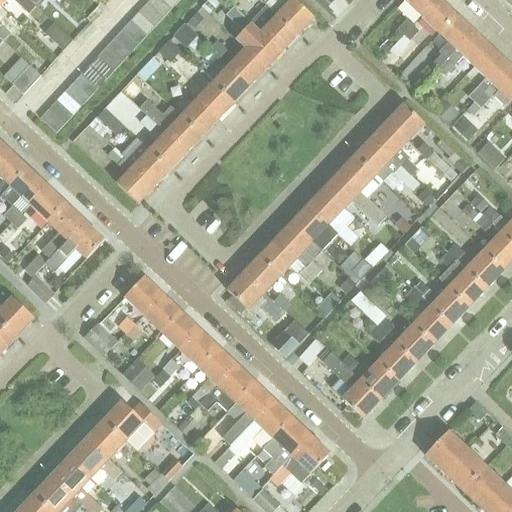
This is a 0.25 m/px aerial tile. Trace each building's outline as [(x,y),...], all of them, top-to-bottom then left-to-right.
[(26,0),(22,0),(18,4),(29,14),(34,8),(26,0)] [(159,0),(148,0),(145,4),(162,19),(170,10),(159,0)] [(176,0),(159,0),(170,10),(178,1),(176,0)] [(315,18),(295,0),(260,0),(266,5),(277,15),(298,35),(315,18)] [(313,0),(324,9),(332,0),(313,0)] [(420,18),(437,0),(402,0),(402,1),(420,18)] [(438,0),(437,0),(420,18),(438,35),(456,17),(438,0)] [(162,19),(145,4),(137,13),(153,28),(162,19)] [(266,5),(249,24),(259,33),(261,32),(265,35),(282,52),(298,35),(277,15),(266,5)] [(282,52),(265,35),(261,32),(259,33),(249,24),(233,8),(225,16),(243,33),(236,41),(245,49),(266,69),(282,52)] [(137,13),(129,22),(145,37),(153,28),(137,13)] [(196,15),(187,25),(194,31),(203,22),(196,15)] [(456,17),(438,35),(448,46),(441,54),(432,64),(438,70),(473,33),(456,17)] [(402,36),(411,27),(405,21),(396,30),(402,36)] [(145,37),(129,22),(121,30),(137,45),(145,37)] [(0,40),(2,42),(10,34),(0,24),(0,40)] [(53,24),(44,34),(63,51),(72,42),(53,24)] [(183,27),(173,39),(185,51),(196,39),(183,27)] [(394,57),(417,33),(411,27),(402,36),(388,51),(394,57)] [(137,45),(121,30),(113,39),(129,54),(137,45)] [(473,33),(438,70),(444,76),(452,67),(453,67),(461,58),(473,69),(491,50),(473,33)] [(113,39),(104,48),(121,63),(129,54),(113,39)] [(217,42),(210,49),(219,58),(226,52),(217,42)] [(168,43),(157,54),(169,65),(180,54),(168,43)] [(104,48),(96,57),(112,72),(121,63),(104,48)] [(266,69),(245,49),(228,66),(250,86),(266,69)] [(491,50),(473,69),(484,80),(467,98),(473,104),(490,85),(508,66),(491,50)] [(96,57),(88,66),(104,81),(112,72),(96,57)] [(88,66),(80,75),(96,90),(104,81),(88,66)] [(250,86),(228,66),(212,82),(234,103),(250,86)] [(490,85),(473,104),(479,110),(491,97),(503,108),(511,99),(511,69),(508,66),(490,85)] [(22,95),(40,76),(30,67),(12,86),(22,95)] [(433,74),(426,67),(412,82),(419,89),(433,74)] [(96,90),(80,75),(72,83),(88,98),(96,90)] [(133,82),(123,93),(132,102),(142,92),(133,82)] [(212,82),(196,99),(218,120),(234,103),(212,82)] [(88,98),(72,83),(63,92),(80,107),(88,98)] [(80,107),(63,92),(55,101),(71,116),(80,107)] [(218,120),(196,99),(181,116),(202,136),(218,120)] [(55,101),(47,110),(63,125),(71,116),(55,101)] [(181,116),(180,116),(170,107),(162,116),(146,101),(139,109),(146,116),(156,125),(165,133),(186,153),(202,136),(181,116)] [(444,102),(434,113),(449,127),(459,116),(444,102)] [(403,105),(386,122),(408,143),(425,125),(403,105)] [(63,125),(47,110),(39,119),(55,134),(63,125)] [(107,128),(114,120),(104,111),(97,119),(107,128)] [(156,125),(146,116),(140,122),(149,132),(156,125)] [(409,161),(399,152),(408,143),(386,122),(370,139),(410,178),(417,171),(407,162),(409,161)] [(464,122),(457,130),(467,140),(475,132),(464,122)] [(165,133),(149,149),(170,170),(186,153),(165,133)] [(137,139),(121,156),(154,187),(170,170),(149,149),(137,139)] [(354,156),(376,177),(377,176),(382,181),(389,174),(393,174),(412,193),(419,186),(410,178),(370,139),(354,156)] [(439,141),(435,146),(448,159),(453,154),(439,141)] [(494,169),(505,159),(488,143),(478,154),(494,169)] [(433,154),(423,145),(417,151),(426,161),(433,154)] [(154,187),(121,156),(114,149),(107,155),(126,173),(116,184),(137,204),(154,187)] [(27,168),(8,150),(0,158),(0,179),(8,187),(27,168)] [(354,156),(338,172),(360,193),(366,198),(382,181),(377,176),(376,177),(354,156)] [(459,160),(452,167),(460,174),(467,167),(459,160)] [(8,187),(0,196),(13,207),(4,216),(11,223),(20,214),(28,205),(46,187),(27,168),(8,187)] [(360,193),(338,172),(322,189),(344,210),(351,202),(376,226),(385,217),(366,198),(360,193)] [(46,187),(28,205),(47,223),(65,204),(46,187)] [(322,189),(306,206),(328,227),(329,226),(338,235),(349,245),(357,238),(346,227),(354,219),(344,210),(322,189)] [(424,195),(416,202),(425,210),(433,203),(424,195)] [(478,197),(470,205),(480,214),(488,207),(478,197)] [(65,204),(47,223),(57,234),(41,251),(49,258),(84,222),(65,204)] [(306,206),(290,223),(312,243),(321,253),(338,235),(329,226),(328,227),(306,206)] [(467,207),(461,214),(471,223),(477,217),(467,207)] [(489,207),(481,214),(491,223),(498,215),(489,207)] [(20,214),(11,223),(17,230),(26,221),(20,214)] [(491,223),(481,214),(474,222),(483,231),(491,223)] [(491,223),(490,224),(499,232),(511,244),(511,218),(507,224),(498,215),(491,223)] [(401,220),(395,226),(404,235),(410,228),(401,220)] [(45,262),(43,264),(53,273),(75,250),(85,259),(103,240),(84,222),(49,258),(45,262)] [(290,223),(274,240),(296,260),(305,269),(314,279),(321,272),(312,262),(321,253),(312,243),(290,223)] [(414,255),(430,239),(421,230),(405,246),(414,255)] [(511,260),(511,244),(499,232),(482,251),(503,270),(511,260)] [(274,240),(258,256),(280,277),(296,260),(274,240)] [(454,244),(446,252),(455,261),(463,253),(454,244)] [(380,245),(364,261),(372,269),(387,253),(380,245)] [(6,247),(0,252),(0,253),(8,262),(15,256),(6,247)] [(482,251),(464,270),(485,289),(503,270),(482,251)] [(455,261),(446,252),(439,260),(448,269),(455,261)] [(38,255),(24,269),(31,276),(43,264),(45,262),(38,255)] [(280,277),(258,256),(241,274),(263,295),(280,277)] [(364,261),(353,273),(361,280),(372,269),(364,261)] [(437,280),(447,288),(467,308),(485,289),(464,270),(455,261),(448,269),(437,280)] [(305,269),(298,276),(307,285),(314,279),(305,269)] [(383,269),(369,284),(378,292),(392,277),(383,269)] [(241,274),(225,291),(253,318),(259,311),(274,325),(284,315),(282,313),(272,304),(263,295),(241,274)] [(142,316),(162,295),(143,277),(123,298),(142,316)] [(26,287),(44,304),(53,295),(35,278),(26,287)] [(347,280),(337,291),(344,298),(347,294),(354,287),(347,280)] [(411,289),(420,298),(428,290),(418,281),(411,289)] [(420,298),(429,307),(450,326),(467,308),(447,288),(437,298),(428,290),(420,298)] [(420,298),(411,289),(403,297),(413,306),(420,298)] [(329,293),(322,301),(332,310),(339,302),(329,293)] [(359,293),(351,302),(369,319),(376,326),(383,318),(384,317),(359,293)] [(180,313),(162,295),(142,316),(161,333),(180,313)] [(279,296),(272,304),(282,313),(289,306),(279,296)] [(10,297),(0,307),(0,323),(15,337),(33,319),(10,297)] [(450,326),(429,307),(412,325),(433,344),(450,326)] [(199,330),(180,313),(161,333),(179,351),(199,330)] [(125,334),(134,325),(127,317),(118,327),(125,334)] [(383,318),(376,326),(385,335),(393,327),(383,318)] [(369,319),(365,323),(365,330),(368,334),(376,326),(369,319)] [(0,352),(15,337),(0,323),(0,352)] [(97,324),(83,339),(101,356),(115,342),(97,324)] [(142,332),(134,325),(125,334),(133,342),(142,332)] [(412,325),(394,343),(415,363),(433,344),(412,325)] [(385,335),(376,326),(368,334),(378,343),(385,335)] [(199,330),(179,351),(198,369),(217,348),(199,330)] [(284,333),(271,347),(284,359),(285,361),(292,354),(298,347),(284,333)] [(298,358),(307,367),(324,349),(314,340),(298,358)] [(394,343),(377,362),(398,382),(415,363),(394,343)] [(199,404),(208,395),(236,365),(217,348),(198,369),(208,379),(191,397),(199,404)] [(350,390),(341,400),(362,419),(380,400),(359,381),(350,372),(341,363),(330,353),(321,362),(350,390)] [(341,363),(350,372),(358,364),(348,356),(341,363)] [(137,360),(122,376),(140,392),(155,375),(137,360)] [(171,360),(162,369),(170,376),(179,367),(171,360)] [(398,382),(377,362),(359,381),(380,400),(398,382)] [(236,365),(208,395),(199,404),(207,412),(216,402),(227,411),(235,404),(254,383),(236,365)] [(162,369),(152,379),(160,387),(170,376),(162,369)] [(272,400),(254,383),(235,404),(245,414),(221,439),(229,446),(272,400)] [(191,397),(186,403),(194,410),(199,404),(191,397)] [(292,418),(272,400),(229,446),(226,449),(234,457),(261,429),(272,439),(292,418)] [(103,420),(125,441),(135,451),(161,424),(138,403),(131,411),(121,401),(103,420)] [(478,420),(486,413),(474,402),(467,409),(478,420)] [(272,439),(261,449),(271,459),(263,468),(271,476),(273,474),(310,436),(292,418),(272,439)] [(125,441),(103,420),(85,439),(108,460),(125,441)] [(187,420),(179,428),(187,435),(195,427),(187,420)] [(504,446),(511,439),(500,427),(493,435),(504,446)] [(448,432),(424,456),(442,474),(466,449),(448,432)] [(198,434),(191,440),(196,444),(202,438),(198,434)] [(271,476),(269,479),(277,486),(289,473),(300,484),(309,474),(329,454),(310,436),(273,474),(271,476)] [(108,460),(85,439),(67,457),(90,479),(101,467),(106,473),(105,474),(113,482),(121,473),(108,460)] [(466,449),(442,474),(461,492),(484,467),(466,449)] [(90,479),(67,457),(50,476),(72,497),(81,505),(87,511),(96,511),(101,508),(80,489),(90,479)] [(160,475),(167,482),(181,467),(173,460),(160,475)] [(484,467),(461,492),(479,509),(502,485),(484,467)] [(148,487),(159,476),(153,470),(143,482),(148,487)] [(241,471),(232,480),(251,498),(259,488),(241,471)] [(153,497),(167,482),(160,475),(159,476),(148,487),(146,490),(153,497)] [(50,476),(32,494),(50,511),(74,511),(81,505),(72,497),(50,476)] [(511,511),(511,494),(502,485),(479,509),(481,511),(511,511)] [(274,511),(279,507),(262,491),(253,500),(265,511),(274,511)] [(50,511),(32,494),(15,511),(50,511)] [(139,511),(146,505),(138,498),(124,511),(139,511)]
